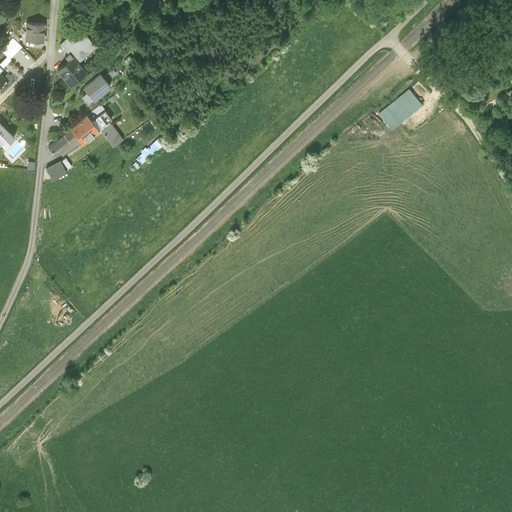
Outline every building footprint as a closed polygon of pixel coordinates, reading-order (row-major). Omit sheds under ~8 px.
[(44,23),(27,22),(26,39),(43,40),(44,23)] [(70,52),(77,60),(94,46),(79,28),(61,43),(69,53),(70,52)] [(11,39),(12,38),(16,42),(19,39),(13,32),(8,36),(11,39)] [(9,57),(20,46),(16,42),(12,38),(11,39),(1,49),(7,55),(9,57)] [(77,60),(70,52),(69,53),(66,56),(68,59),(57,68),(71,85),(87,72),(77,60)] [(11,59),(9,57),(7,55),(0,61),(0,65),(2,67),(11,59)] [(109,85),(99,72),(83,85),(87,91),(82,95),(88,102),(109,85)] [(379,113),(392,129),(424,104),(410,87),(379,113)] [(116,94),(109,99),(111,102),(118,97),(116,94)] [(100,104),(87,115),(93,122),(94,120),(100,128),(112,119),(100,104)] [(99,129),(93,122),(87,115),(49,145),(55,153),(76,136),(82,143),(99,129)] [(14,135),(0,122),(0,140),(4,145),(14,135)] [(111,124),(101,131),(108,141),(112,146),(122,139),(111,124)] [(165,143),(160,137),(147,150),(145,148),(140,152),(142,154),(136,159),(141,165),(165,143)] [(65,171),(60,160),(46,167),(52,179),(66,171),(65,171)]
